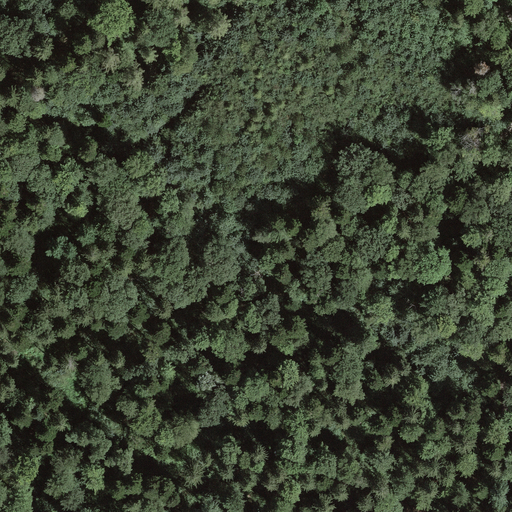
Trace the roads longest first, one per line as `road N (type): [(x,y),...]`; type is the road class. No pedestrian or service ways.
road 1 (track): [(0,129),(53,173),(102,230),(186,289),(273,402),(288,442),(277,511)]
road 2 (track): [(511,126),(450,190),(439,239),(445,264),(497,318),(507,511)]
road 3 (track): [(0,75),(120,0)]
